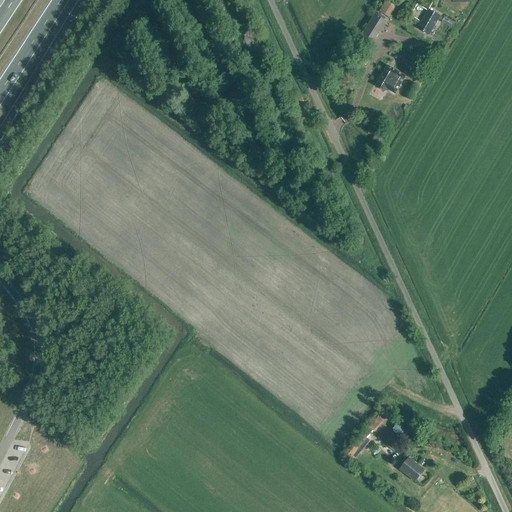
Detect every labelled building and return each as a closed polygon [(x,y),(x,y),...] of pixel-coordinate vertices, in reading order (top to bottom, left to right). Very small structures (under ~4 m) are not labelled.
[(389,19),(396,7),(386,1),(379,13),(389,19)] [(429,35),(440,17),(428,10),(417,28),(429,35)] [(372,44),(379,33),(368,26),(361,36),(372,44)] [(395,96),(406,77),(387,67),(376,86),(385,91),(385,90),(395,96)] [(384,421),(390,414),(382,408),(377,415),(384,421)] [(400,436),(406,430),(399,423),(392,429),(400,436)] [(354,460),(363,449),(370,441),(367,438),(373,430),(369,428),(363,435),(347,455),(354,460)] [(415,482),(424,470),(408,458),(400,470),(415,482)]
